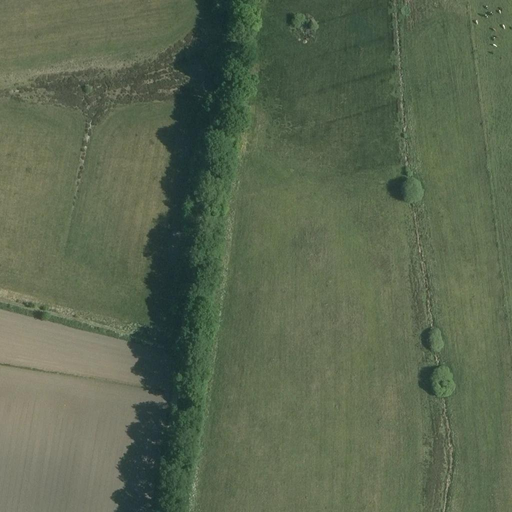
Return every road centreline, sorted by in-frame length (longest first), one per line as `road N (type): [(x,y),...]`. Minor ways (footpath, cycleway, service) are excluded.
road 1 (track): [(233,0),(181,348)]
road 2 (track): [(181,348),(157,511)]
